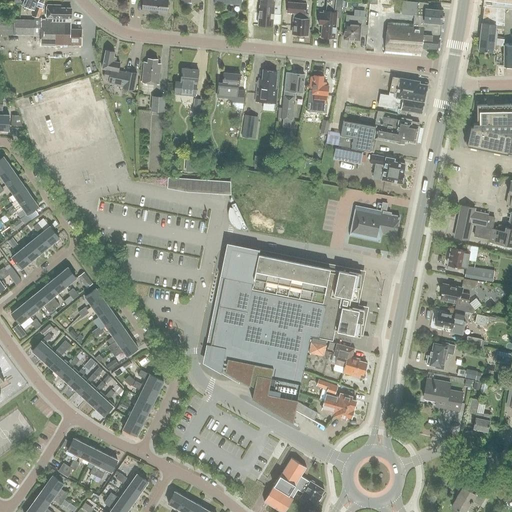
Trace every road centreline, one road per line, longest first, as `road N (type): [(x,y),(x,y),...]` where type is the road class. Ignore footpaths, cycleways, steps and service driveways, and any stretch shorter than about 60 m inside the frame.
road 1 (unclassified): [(451,70),(125,33),(82,0)]
road 2 (unclassified): [(409,271),(216,233),(189,351)]
road 3 (residential): [(139,453),(173,383),(77,246)]
road 4 (unclassified): [(349,466),(215,392),(200,381),(189,351)]
road 5 (secondary): [(409,271),(449,83)]
road 6 (secondary): [(377,450),(409,271)]
road 7 (residential): [(77,246),(0,139)]
